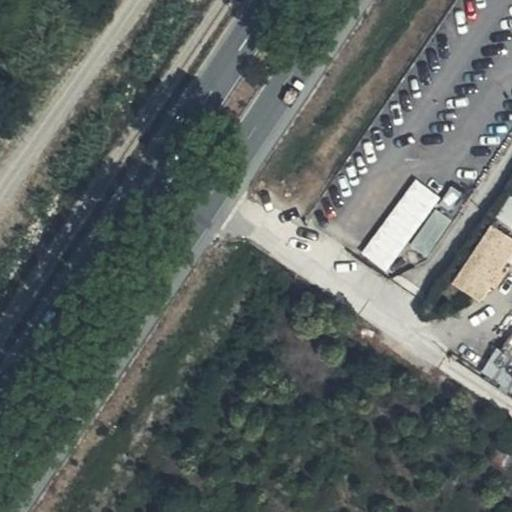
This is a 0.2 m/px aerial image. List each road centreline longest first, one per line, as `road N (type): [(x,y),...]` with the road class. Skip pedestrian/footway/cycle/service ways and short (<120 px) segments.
road 1 (primary): [(0,506),(341,0)]
road 2 (primary): [(270,0),(0,395)]
road 3 (track): [(138,0),(0,221)]
